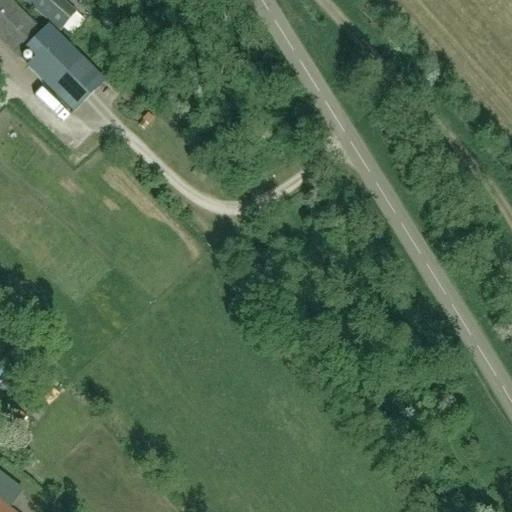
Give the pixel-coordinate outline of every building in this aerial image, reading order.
[(0,0),(0,46),(10,56),(35,32),(3,0),(0,0)] [(22,0),(60,33),(76,13),(60,0),(22,0)] [(42,33),(27,50),(36,59),(28,67),(72,111),(101,82),(48,27),(42,33)] [(138,125),(143,129),(152,120),(148,115),(138,125)] [(0,511),(14,511),(0,501),(0,511)]
